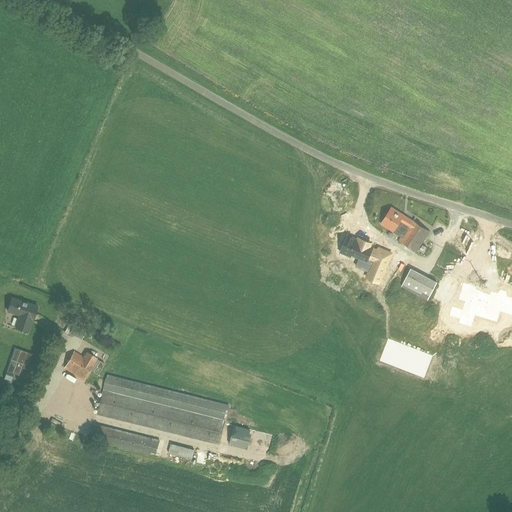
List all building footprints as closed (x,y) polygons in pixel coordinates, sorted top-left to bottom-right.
[(463,193),(467,182),(441,173),(438,184),(463,193)] [(399,231),(404,220),(389,213),(384,225),(399,231)] [(404,241),(411,245),(421,226),(406,218),(403,223),(411,228),(404,241)] [(425,225),(410,245),(420,252),(435,232),(425,225)] [(379,283),(391,254),(379,249),(378,251),(372,248),(373,246),(370,245),(371,243),(358,238),(357,240),(347,236),(341,252),(351,257),(351,255),(360,258),(373,263),(369,271),(368,271),(369,272),(367,278),(379,283)] [(447,283),(462,253),(451,248),(436,278),(447,283)] [(429,300),(437,282),(411,268),(402,286),(429,300)] [(511,326),(511,298),(462,280),(440,342),(464,351),(478,314),(511,326)] [(33,319),(38,305),(12,297),(8,310),(20,314),(16,327),(28,331),(32,318),(33,319)] [(72,327),(69,333),(88,340),(90,335),(72,327)] [(84,357),(74,351),(64,367),(84,379),(97,358),(87,352),(84,357)] [(104,364),(99,361),(93,372),(98,375),(104,364)] [(230,419),(233,404),(154,387),(154,386),(128,380),(127,388),(133,389),(131,396),(149,400),(149,401),(230,419)] [(172,434),(225,445),(230,420),(182,410),(181,414),(180,420),(159,416),(157,429),(172,432),(172,434)] [(248,450),(253,430),(234,426),(229,445),(248,450)] [(197,460),(199,450),(176,444),(173,454),(197,460)] [(62,453),(54,456),(61,471),(69,468),(66,462),(71,460),(74,465),(79,463),(73,448),(68,451),(69,455),(64,457),(62,453)]
